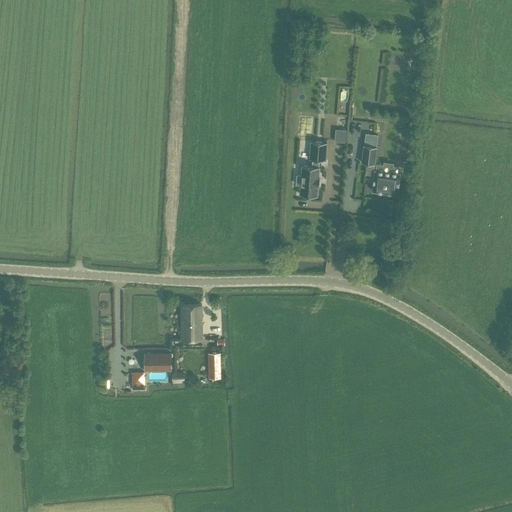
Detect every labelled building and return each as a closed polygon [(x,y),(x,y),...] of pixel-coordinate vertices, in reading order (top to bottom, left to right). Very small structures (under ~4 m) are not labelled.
[(345,141),(346,129),(335,128),(334,140),(345,141)] [(363,161),(377,163),(379,146),(376,146),(378,134),(366,133),(363,161)] [(309,158),(325,159),(327,142),(311,140),(309,158)] [(301,184),(300,194),(317,195),(318,185),(319,185),(320,177),(318,177),(319,166),(319,159),(313,158),(312,165),(302,165),(302,175),(297,174),(296,184),(301,184)] [(400,173),(400,175),(402,176),(403,166),(393,165),(393,162),(383,161),(383,164),(377,163),(376,170),(400,173)] [(377,163),(367,163),(366,173),(374,174),(372,190),(398,193),(400,175),(400,173),(376,170),(377,163)] [(181,304),(181,339),(202,339),(202,304),(181,304)] [(144,370),(171,370),(171,352),(144,352),(144,370)] [(209,352),(209,377),(220,377),(220,352),(209,352)] [(145,391),(144,371),(132,371),(133,391),(145,391)] [(186,371),(173,371),(173,381),(186,381),(186,371)]
